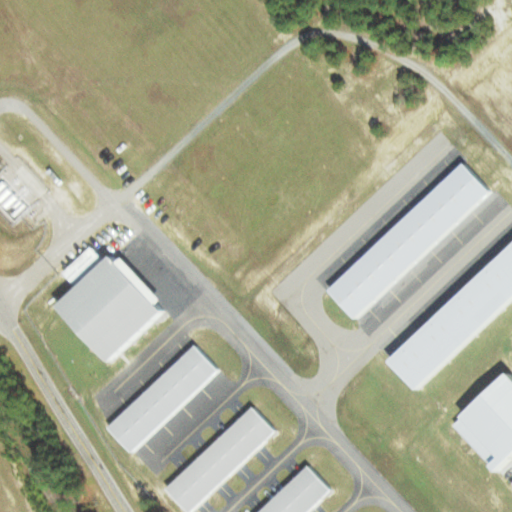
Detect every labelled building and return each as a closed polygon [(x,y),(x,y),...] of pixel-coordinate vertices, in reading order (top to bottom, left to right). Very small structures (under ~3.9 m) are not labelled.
[(497,190),(360,319),(329,287),(466,158),(497,190)] [(77,282),(105,256),(94,245),(66,271),(77,282)] [(511,305),(421,392),(391,360),(511,246),(511,305)] [(117,249),(173,308),(113,364),(57,304),(117,249)] [(135,453),(110,426),(198,343),(224,370),(135,453)] [(503,472),(511,464),(511,376),(459,425),(503,472)] [(196,511),(192,511),(168,487),(257,404),(282,431),(196,511)] [(315,511),(261,511),(312,464),(338,491),(315,511)]
